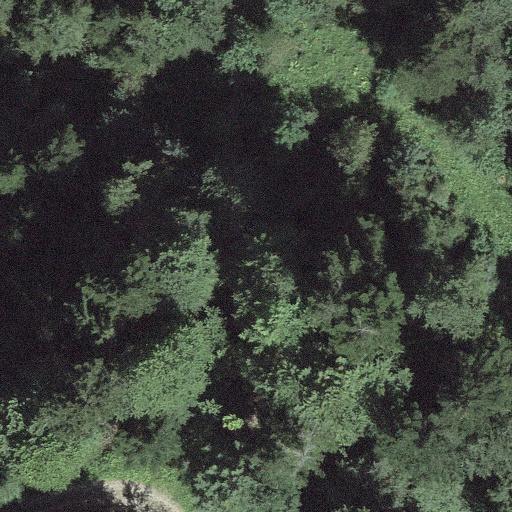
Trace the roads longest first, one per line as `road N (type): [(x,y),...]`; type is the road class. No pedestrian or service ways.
road 1 (track): [(511,262),(459,164),(412,126),(368,106),(311,91),(0,54)]
road 2 (track): [(23,511),(76,497),(114,498),(153,511)]
